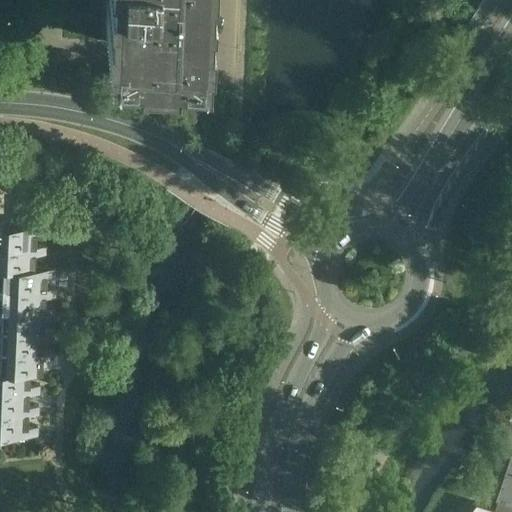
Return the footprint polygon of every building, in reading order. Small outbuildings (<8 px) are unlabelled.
[(108,0),(106,44),(138,45),(138,52),(175,54),(176,47),(206,49),(207,0),(108,0)] [(0,222),(0,244),(35,246),(36,232),(45,232),(46,215),(16,199),(15,223),(0,222)] [(0,244),(0,264),(34,267),(35,253),(44,253),(44,246),(35,246),(0,244)] [(2,286),(54,288),(55,288),(45,287),(46,275),(55,275),(55,268),(34,267),(0,264),(0,265),(3,266),(2,286)] [(2,286),(1,307),(53,309),(44,308),(45,296),(54,296),(54,288),(2,286)] [(1,307),(0,324),(0,327),(53,330),(43,329),(44,316),(53,317),(53,309),(1,307)] [(0,327),(0,348),(52,351),(52,350),(42,350),(43,337),(52,338),(53,330),(0,327)] [(52,351),(0,348),(0,369),(41,372),(42,358),(51,358),(52,351)] [(0,369),(0,390),(38,392),(39,385),(29,384),(29,372),(41,373),(41,372),(0,369)] [(0,390),(0,411),(37,413),(38,405),(28,405),(28,393),(38,393),(38,392),(0,390)] [(37,413),(0,411),(0,432),(36,434),(37,426),(27,426),(27,413),(37,414),(37,413)] [(493,511),(498,511),(511,511),(511,451),(510,451),(494,498),(497,499),(494,509),(493,511)] [(498,511),(493,511),(494,509),(475,502),(470,509),(468,511),(498,511)]
